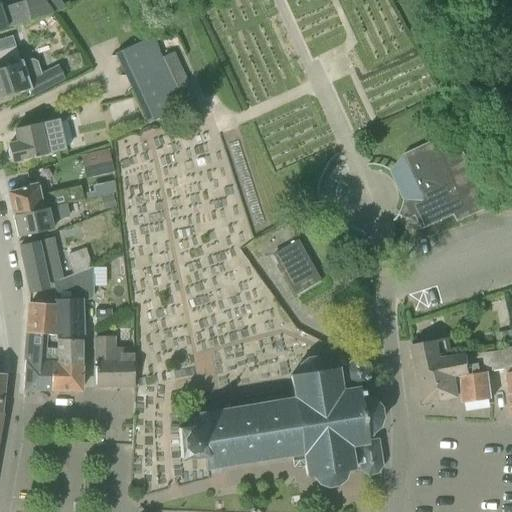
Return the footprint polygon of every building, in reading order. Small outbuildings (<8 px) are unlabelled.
[(0,30),(54,13),(44,0),(22,0),(23,2),(0,9),(0,30)] [(170,74),(162,58),(152,36),(114,54),(147,124),(185,106),(170,74)] [(19,64),(14,48),(0,52),(0,98),(27,89),(29,96),(63,78),(57,66),(41,75),(36,62),(32,60),(19,64)] [(162,58),(170,74),(185,106),(196,101),(173,52),(162,58)] [(13,162),(65,150),(58,119),(14,129),(17,142),(8,144),(10,150),(7,152),(8,157),(12,159),(13,162)] [(441,149),(436,139),(403,154),(391,171),(397,184),(396,185),(397,187),(398,187),(404,200),(403,207),(414,213),(422,230),(455,214),(458,221),(488,207),(458,140),(441,149)] [(88,175),(114,168),(110,153),(85,160),(88,175)] [(85,200),(115,192),(114,181),(92,186),(93,192),(85,193),(85,200)] [(66,204),(81,201),(79,188),(62,192),(62,191),(40,196),(37,185),(24,188),(24,187),(19,188),(20,191),(8,193),(13,216),(66,204)] [(101,197),(103,211),(117,208),(114,195),(101,197)] [(66,204),(13,216),(18,237),(52,230),(50,221),(67,217),(67,215),(69,215),(66,204)] [(61,279),(52,240),(19,247),(29,293),(47,286),(46,283),(53,281),(53,282),(61,279)] [(296,295),(298,294),(320,282),(298,241),(274,254),(296,295)] [(65,255),(72,275),(92,267),(84,248),(65,255)] [(80,300),(88,300),(91,299),(93,297),(94,294),(94,289),(92,267),(72,275),(61,279),(53,282),(55,300),(55,307),(55,335),(56,335),(56,336),(81,337),(80,300)] [(55,335),(55,307),(29,305),(27,333),(44,334),(55,335)] [(112,318),(112,310),(95,310),(96,326),(112,318)] [(495,334),(498,346),(510,344),(507,332),(495,334)] [(43,361),(44,334),(27,333),(26,342),(23,390),(49,390),(50,361),(43,361)] [(56,340),(56,336),(56,335),(55,335),(44,334),(43,361),(50,361),(49,390),(80,391),(81,366),(57,365),(56,340)] [(81,360),(81,341),(81,337),(56,336),(56,340),(57,365),(81,366),(81,360)] [(115,349),(115,337),(111,337),(96,338),(97,362),(95,362),(95,386),(134,386),(134,351),(133,348),(115,349)] [(441,400),(437,372),(453,369),(453,364),(452,357),(448,338),(413,345),(425,403),(441,400)] [(461,375),(462,403),(492,399),(489,371),(511,368),(511,347),(503,351),(468,355),(470,374),(461,375)] [(455,377),(461,375),(470,374),(468,355),(455,357),(452,357),(453,364),(453,369),(437,372),(441,400),(458,397),(455,377)] [(336,363),(331,356),(324,360),(316,358),(308,358),(301,362),(295,368),(292,376),(287,376),(290,401),(191,417),(189,420),(189,427),(178,428),(181,458),(204,458),(206,469),(290,456),(293,467),(305,466),(306,476),(314,476),(318,481),(323,485),(330,487),(336,485),(342,482),(346,476),(347,470),(351,469),(352,470),(363,468),(367,475),(376,473),(382,466),(377,440),(372,441),(371,435),(377,430),(380,424),(382,417),(381,409),(377,403),(371,398),(364,396),(363,388),(372,388),(368,366),(360,360),(350,361),(345,367),(346,370),(338,371),(337,368),(331,369),(331,368),(336,363)]
